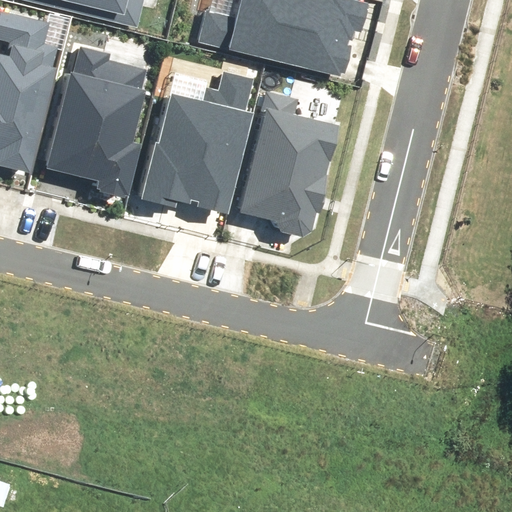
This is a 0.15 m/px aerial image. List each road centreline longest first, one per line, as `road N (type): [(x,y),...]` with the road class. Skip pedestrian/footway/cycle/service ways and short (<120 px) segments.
road 1 (residential): [(0,251),(360,341)]
road 2 (residential): [(444,0),(360,341)]
